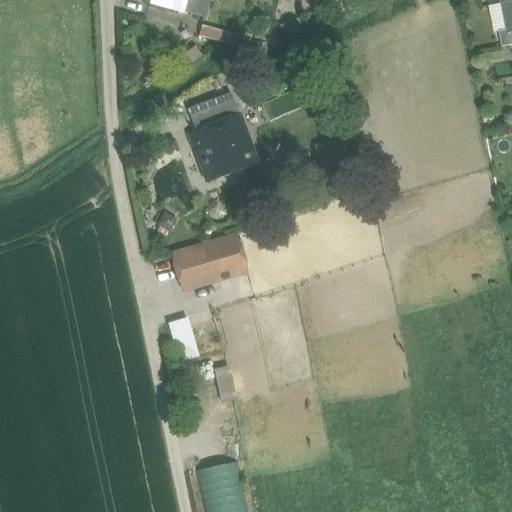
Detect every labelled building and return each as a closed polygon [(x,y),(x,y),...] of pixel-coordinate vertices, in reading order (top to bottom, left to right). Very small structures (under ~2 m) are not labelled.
[(184,12),(187,0),(149,0),(149,2),(184,12)] [(187,0),(184,12),(204,17),(208,0),(187,0)] [(222,32),(201,26),(198,37),(219,43),(222,32)] [(511,31),(509,32),(509,31),(499,33),(502,48),(511,46),(511,31)] [(187,112),(195,133),(239,116),(231,96),(187,112)] [(257,164),(239,116),(195,133),(188,136),(206,183),(233,173),(240,170),(257,164)] [(347,137),(315,147),(325,192),(356,181),(347,137)] [(240,170),(233,173),(237,184),(244,181),(240,170)] [(392,214),(419,207),(415,192),(388,200),(392,214)] [(235,238),(171,257),(182,291),(245,272),(235,238)] [(170,322),(181,360),(198,355),(187,317),(170,322)] [(250,511),(242,467),(195,476),(202,511),(250,511)]
